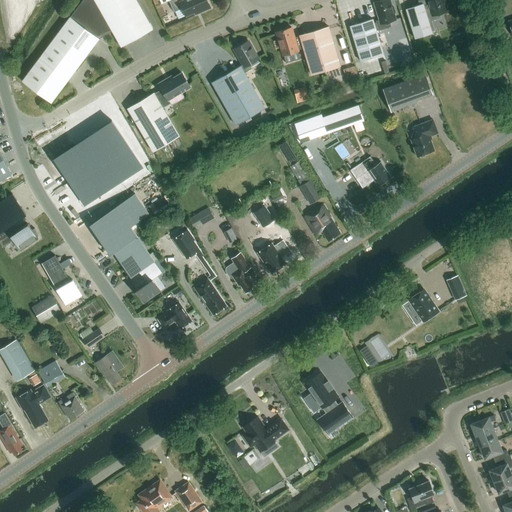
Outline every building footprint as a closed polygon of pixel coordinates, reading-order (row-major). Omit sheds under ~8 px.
[(82,0),(70,16),(22,81),(51,103),(99,38),(112,31),(94,0),(82,0)] [(94,0),(112,31),(121,47),(124,45),(153,29),(136,0),(94,0)] [(210,8),(206,0),(160,0),(162,3),(168,0),(174,12),(182,8),(185,16),(201,9),(202,11),(210,8)] [(395,19),(389,0),(380,0),(373,2),(379,21),(375,23),(378,31),(389,27),(387,22),(395,19)] [(419,0),(417,1),(419,5),(405,9),(414,38),(432,33),(424,9),(429,8),(432,16),(447,11),(443,0),(419,0)] [(373,19),(349,26),(360,60),(383,53),(373,19)] [(328,27),(294,37),(291,27),(276,32),(283,55),(303,49),(310,74),(340,65),(328,27)] [(234,49),(242,64),(211,82),(235,125),(265,108),(244,73),(251,69),(249,64),(258,59),(248,41),(234,49)] [(345,68),(348,79),(360,75),(357,64),(345,68)] [(127,108),(153,151),(179,135),(163,108),(170,103),(168,100),(190,87),(182,73),(167,82),(166,79),(158,84),(163,91),(155,95),(153,92),(127,108)] [(418,100),(432,94),(425,74),(383,89),(391,112),(406,104),(413,108),(418,100)] [(297,96),(308,92),(306,87),(296,91),(297,96)] [(359,105),(321,118),(326,133),(364,120),(359,105)] [(429,136),(438,133),(433,119),(414,126),(416,130),(414,131),(411,136),(412,139),(411,139),(417,157),(418,156),(421,157),(425,156),(426,153),(434,150),(429,136)] [(111,120),(54,158),(85,205),(142,167),(111,120)] [(0,180),(11,174),(0,153),(0,180)] [(299,179),(306,175),(298,161),(291,165),(299,179)] [(380,161),(355,178),(362,188),(376,178),(381,184),(391,177),(380,161)] [(320,198),(310,180),(298,186),(309,204),(320,198)] [(37,238),(37,237),(37,236),(34,228),(32,230),(27,223),(18,230),(13,222),(26,214),(12,194),(0,201),(0,243),(3,247),(13,240),(20,250),(37,238)] [(134,194),(90,224),(110,254),(113,252),(137,236),(130,226),(148,214),(134,194)] [(264,205),(254,212),(264,227),(274,220),(264,205)] [(328,241),(340,233),(323,205),(304,217),(315,235),(321,231),(328,241)] [(214,218),(208,207),(189,218),(195,229),(214,218)] [(232,241),(238,238),(233,227),(226,230),(232,241)] [(187,230),(174,238),(188,258),(195,253),(198,257),(203,255),(193,240),(194,239),(187,230)] [(137,236),(113,252),(131,277),(130,278),(138,289),(152,279),(162,272),(137,236)] [(271,243),(257,253),(271,272),(285,263),(281,257),(290,251),(283,240),(273,246),(271,243)] [(250,279),(245,271),(250,267),(240,252),(230,259),(233,262),(225,267),(225,271),(229,277),(232,275),(237,283),(239,282),(246,293),(253,287),(249,280),(250,279)] [(73,280),(70,282),(55,255),(41,263),(65,305),(82,296),(73,280)] [(213,315),(227,306),(207,278),(194,287),(213,315)] [(138,289),(135,291),(143,302),(160,291),(152,279),(138,289)] [(450,289),(455,300),(466,295),(462,284),(450,289)] [(178,297),(184,294),(179,286),(174,290),(178,297)] [(423,289),(408,299),(423,321),(438,311),(423,289)] [(51,295),(31,307),(41,323),(61,311),(51,295)] [(175,321),(180,328),(192,321),(179,302),(178,302),(177,301),(172,304),(173,306),(167,310),(168,311),(157,318),(164,328),(175,321)] [(82,340),(88,348),(105,337),(99,328),(93,332),(90,327),(80,334),(83,339),(82,340)] [(33,370),(25,355),(9,364),(18,379),(33,370)] [(106,355),(95,362),(105,376),(107,375),(113,384),(121,378),(116,372),(123,367),(115,356),(110,360),(106,355)] [(65,377),(56,361),(37,371),(47,387),(65,377)] [(321,372),(305,383),(321,408),(323,407),(327,413),(318,419),(328,433),(352,416),(342,402),(337,406),(333,400),(338,396),(331,387),(332,386),(328,381),(327,381),(321,372)] [(24,408),(34,427),(48,419),(38,402),(49,396),(43,385),(32,392),(30,389),(15,398),(22,409),(24,408)] [(69,418),(83,409),(73,393),(59,402),(69,418)] [(504,424),(511,420),(511,417),(509,409),(500,412),(504,424)] [(22,445),(10,424),(11,423),(5,412),(0,414),(0,422),(3,428),(0,429),(0,436),(9,453),(12,451),(14,455),(22,450),(20,447),(22,445)] [(475,435),(493,429),(490,422),(495,420),(493,415),(471,424),(475,435)] [(274,440),(288,429),(280,418),(266,428),(257,417),(243,427),(246,432),(242,435),(250,447),(254,444),(260,451),(274,441),(274,440)] [(480,447),(497,440),(493,429),(475,435),(480,447)] [(495,454),(497,460),(508,455),(506,449),(502,451),(497,440),(480,447),(484,458),(495,454)] [(508,455),(497,460),(499,466),(489,470),(494,482),(511,475),(508,468),(511,466),(511,461),(510,455),(508,456),(508,455)] [(511,477),(511,475),(494,482),(498,493),(508,489),(511,495),(511,494),(511,477)] [(158,511),(156,508),(171,497),(160,481),(139,495),(142,499),(136,504),(139,509),(141,508),(143,511),(158,511)] [(188,511),(202,502),(189,481),(174,490),(188,511)] [(425,503),(422,498),(433,493),(428,481),(422,483),(421,481),(414,484),(415,486),(409,488),(412,496),(406,498),(411,509),(425,503)] [(511,511),(511,494),(511,495),(511,498),(511,501),(503,505),(505,511),(511,511)] [(193,511),(208,511),(210,511),(206,503),(193,511)]
